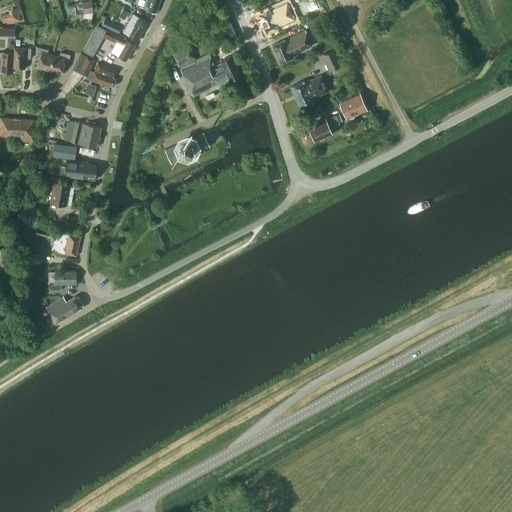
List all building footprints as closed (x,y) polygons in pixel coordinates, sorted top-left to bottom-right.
[(85,14),(94,12),(92,0),(83,2),(85,14)] [(156,13),(160,0),(145,0),(143,8),(156,13)] [(295,19),(287,2),(273,8),(273,10),(270,11),(270,9),(258,14),(266,33),(278,28),(277,26),(280,25),(280,26),(295,19)] [(313,17),(322,14),(320,5),(310,8),(313,17)] [(121,15),(127,18),(130,11),(125,8),(121,15)] [(138,40),(148,22),(134,15),(124,33),(138,40)] [(212,28),(210,24),(209,25),(208,22),(209,21),(207,17),(198,22),(200,26),(201,25),(203,28),(201,29),(203,33),(212,28)] [(121,28),(104,20),(102,26),(118,34),(121,28)] [(98,25),(84,51),(93,56),(103,37),(107,30),(99,26),(98,25)] [(0,27),(0,35),(14,36),(14,28),(0,27)] [(107,30),(103,37),(116,43),(111,52),(126,61),(135,45),(124,40),(125,38),(107,30)] [(293,57),(296,56),(295,53),(312,45),(305,31),(285,40),(285,39),(272,45),(280,64),(293,58),(293,57)] [(13,68),(14,47),(15,43),(10,43),(10,49),(11,49),(11,52),(2,52),(0,72),(13,73),(13,68)] [(212,86),(229,78),(222,63),(215,66),(209,53),(196,60),(189,45),(173,53),(194,97),(213,88),(212,86)] [(14,47),(13,68),(25,68),(26,58),(31,59),(31,48),(14,47)] [(38,69),(49,72),(53,55),(48,53),(48,49),(38,47),(36,55),(40,56),(38,69)] [(329,73),(345,66),(337,48),(322,54),(329,73)] [(49,72),(61,74),(64,62),(69,63),(70,55),(60,52),(59,56),(53,55),(49,72)] [(81,54),(73,69),(79,72),(81,67),(89,71),(90,70),(95,60),(81,54)] [(222,63),(229,78),(230,80),(241,75),(231,55),(221,60),(222,63)] [(89,71),(87,77),(92,79),(91,81),(110,87),(110,85),(114,87),(116,79),(113,78),(116,70),(98,63),(95,72),(90,70),(89,71)] [(300,108),(306,105),(313,102),(312,98),(328,91),(321,75),(305,83),(304,80),(291,86),(300,108)] [(89,82),(86,92),(95,95),(98,85),(89,82)] [(352,88),(341,94),(343,97),(353,91),(352,88)] [(367,111),(360,94),(339,103),(346,120),(367,111)] [(326,119),(308,126),(315,141),(332,133),(330,127),(339,123),(336,116),(326,120),(326,119)] [(0,117),(0,120),(0,140),(6,141),(7,135),(21,136),(21,141),(32,142),(33,137),(34,120),(20,119),(20,118),(14,118),(0,117)] [(96,147),(101,127),(70,120),(66,141),(96,147)] [(203,131),(170,147),(165,149),(172,164),(210,146),(203,131)] [(58,144),(56,154),(75,158),(77,148),(58,144)] [(89,161),(66,159),(64,176),(95,179),(97,166),(89,161)] [(10,169),(7,175),(13,179),(17,173),(10,169)] [(50,202),(66,205),(70,185),(54,182),(50,202)] [(37,224),(40,208),(22,204),(19,220),(37,224)] [(47,237),(49,230),(37,228),(36,234),(47,237)] [(61,252),(76,255),(80,237),(65,233),(56,231),(52,249),(61,251),(61,252)] [(0,278),(14,275),(12,265),(7,247),(0,248),(0,278)] [(43,265),(43,254),(28,253),(28,265),(43,265)] [(61,284),(76,284),(76,271),(54,271),(55,282),(48,282),(48,290),(61,290),(61,284)] [(47,307),(56,323),(81,308),(83,304),(79,299),(74,297),(66,302),(63,297),(47,307)]
